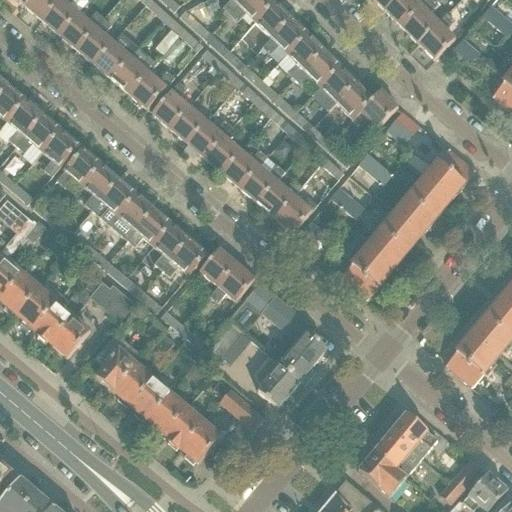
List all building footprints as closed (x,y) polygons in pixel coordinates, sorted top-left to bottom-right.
[(13,0),(24,9),(31,0),(13,0)] [(31,0),(24,9),(41,24),(61,0),(31,0)] [(61,0),(41,24),(59,39),(77,16),(68,9),(75,0),(61,0)] [(156,0),(168,11),(169,11),(174,5),(168,0),(156,0)] [(222,11),(229,18),(246,0),(229,0),(231,2),(222,11)] [(245,16),(254,25),(275,4),(270,0),(246,0),(229,18),(237,25),(245,16)] [(370,0),(385,14),(385,13),(398,0),(370,0)] [(398,0),(385,13),(385,14),(401,30),(430,1),(429,0),(416,0),(414,2),(412,0),(398,0)] [(430,1),(401,30),(417,46),(418,46),(438,26),(429,17),(438,8),(430,1)] [(150,2),(144,9),(154,18),(160,11),(150,2)] [(254,25),(271,42),(291,21),(275,4),(254,25)] [(511,27),(491,9),(482,20),(506,41),(511,33),(511,27)] [(184,14),(178,20),(197,38),(203,31),(184,14)] [(77,16),(59,39),(76,53),(103,22),(96,15),(87,25),(77,16)] [(418,46),(417,46),(434,63),(440,57),(448,49),(455,43),(446,34),(445,33),(454,25),(446,17),(438,26),(418,46)] [(278,49),(287,58),(307,37),(291,21),(271,42),(262,50),(270,58),(278,49)] [(76,53),(94,68),(112,46),(103,38),(111,28),(103,22),(76,53)] [(174,24),(168,31),(178,40),(184,33),(174,24)] [(184,33),(178,40),(196,55),(201,49),(184,33)] [(112,46),(94,68),(111,83),(138,51),(121,36),(112,46)] [(210,37),(204,43),(221,59),(227,53),(210,37)] [(287,58),(277,68),(286,77),(287,76),(294,83),(324,53),(308,37),(287,58)] [(453,53),(470,67),(479,57),(462,43),(453,53)] [(138,51),(111,83),(129,98),(148,76),(156,66),(138,51)] [(227,53),(221,59),(231,68),(237,62),(227,53)] [(311,82),(319,91),(340,70),(324,53),(294,83),(302,91),(311,82)] [(495,55),(485,67),(486,67),(500,79),(510,67),(496,55),(495,55)] [(210,57),(205,63),(218,75),(223,69),(210,57)] [(244,68),(238,74),(255,90),(261,84),(244,68)] [(223,69),(218,75),(235,90),(240,84),(223,69)] [(319,91),(311,99),(327,115),(335,107),(356,86),(340,70),(319,91)] [(148,76),(129,98),(147,113),(174,81),(166,74),(157,84),(148,76)] [(511,76),(492,100),(511,116),(511,76)] [(240,84),(235,90),(247,101),(252,95),(240,84)] [(261,84),(255,90),(265,99),(271,93),(261,84)] [(152,117),(169,132),(188,110),(179,102),(187,92),(178,85),(152,117)] [(335,107),(352,123),(373,102),(356,86),(335,107)] [(0,97),(0,120),(6,125),(25,103),(8,88),(0,97)] [(373,102),(352,123),(359,131),(367,123),(377,132),(398,112),(380,94),(373,102)] [(0,132),(0,140),(6,146),(8,143),(16,150),(43,118),(25,103),(6,125),(0,132)] [(263,105),(258,111),(269,121),(275,115),(263,105)] [(286,105),(279,112),(289,121),(296,114),(286,105)] [(169,132),(187,147),(206,125),(188,110),(169,132)] [(296,114),(289,121),(300,130),(306,124),(296,114)] [(32,147),(41,155),(60,133),(43,118),(16,150),(24,157),(32,147)] [(282,121),(276,127),(287,136),(292,130),(282,121)] [(187,147),(204,162),(231,130),(223,123),(215,133),(206,125),(187,147)] [(395,124),(386,135),(403,149),(412,138),(395,124)] [(204,162),(222,177),(241,155),(231,147),(239,137),(231,130),(204,162)] [(292,130),(287,136),(298,147),(303,141),(292,130)] [(60,133),(41,155),(51,164),(43,173),(52,180),(78,148),(60,133)] [(321,137),(315,143),(324,151),(328,147),(329,146),(330,145),(321,137)] [(328,147),(324,151),(346,172),(350,168),(351,166),(352,166),(352,165),(330,145),(329,146),(328,147)] [(314,150),(309,156),(321,167),(326,161),(314,150)] [(73,182),(82,190),(101,168),(83,152),(56,184),(65,191),(73,182)] [(222,177),(240,192),(258,170),(267,160),(258,153),(250,163),(241,155),(222,177)] [(448,154),(421,186),(447,208),(474,176),(448,154)] [(367,158),(358,169),(359,170),(380,187),(381,189),(391,178),(367,158)] [(326,161),(321,167),(337,182),(343,176),(326,161)] [(84,208),(92,214),(119,183),(101,168),(82,190),(92,198),(84,208)] [(240,192),(257,207),(276,184),(284,175),(276,168),(268,177),(258,170),(240,192)] [(0,175),(0,174),(0,185),(9,193),(12,189),(14,187),(0,175)] [(119,183),(92,214),(99,220),(107,211),(108,212),(117,220),(136,198),(119,183)] [(257,207),(275,222),(294,199),(302,190),(293,183),(285,192),(276,184),(257,207)] [(421,186),(367,250),(394,272),(447,208),(421,186)] [(12,189),(9,193),(23,205),(28,199),(14,187),(12,189)] [(360,208),(340,191),(330,203),(350,220),(360,208)] [(136,198),(117,220),(127,228),(119,237),(119,238),(127,244),(154,212),(136,198)] [(294,199),(275,222),(293,237),(311,215),(294,199)] [(6,204),(0,211),(0,223),(16,237),(0,255),(0,259),(4,263),(25,240),(34,229),(34,228),(6,204)] [(37,206),(32,213),(50,227),(55,221),(37,206)] [(154,212),(127,244),(134,250),(142,241),(143,242),(152,250),(171,227),(154,212)] [(55,221),(50,227),(64,239),(69,233),(55,221)] [(329,238),(312,225),(302,238),(319,251),(329,238)] [(171,227),(152,250),(162,258),(154,267),(162,274),(189,242),(171,227)] [(34,229),(25,240),(32,246),(41,235),(34,229)] [(189,242),(162,274),(169,280),(177,271),(188,280),(207,257),(189,242)] [(82,243),(76,249),(85,257),(89,253),(90,252),(91,251),(82,243)] [(63,247),(55,258),(61,264),(70,253),(63,247)] [(394,272),(367,250),(341,282),(367,304),(394,272)] [(89,253),(85,257),(103,272),(108,266),(91,251),(90,252),(89,253)] [(70,253),(61,264),(70,271),(79,260),(70,253)] [(199,275),(217,290),(236,268),(218,253),(199,275)] [(0,302),(21,278),(5,264),(0,269),(0,302)] [(217,290),(209,300),(217,306),(225,297),(226,297),(236,306),(241,299),(254,283),(236,268),(217,290)] [(112,269),(107,276),(121,287),(126,282),(126,281),(112,269)] [(13,316),(16,319),(38,292),(21,278),(0,302),(0,305),(5,309),(3,312),(11,319),(13,316)] [(95,279),(85,290),(93,297),(103,286),(95,279)] [(126,282),(121,287),(135,299),(140,293),(126,281),(126,282)] [(30,331),(33,333),(62,299),(62,298),(45,284),(38,292),(16,319),(22,323),(19,326),(28,333),(30,331)] [(93,297),(90,301),(117,325),(118,326),(133,308),(132,307),(131,306),(112,289),(109,292),(107,290),(103,286),(93,297)] [(259,287),(245,303),(254,312),(286,338),(297,347),(309,339),(313,334),(273,300),(272,301),(267,296),(268,295),(259,287)] [(511,289),(472,338),(498,360),(511,343),(511,289)] [(72,321),(61,312),(68,304),(62,299),(33,333),(39,338),(36,341),(45,348),(47,345),(50,347),(72,321)] [(148,300),(142,306),(154,316),(156,318),(161,312),(148,300)] [(166,315),(160,321),(178,336),(184,330),(166,315)] [(72,321),(50,347),(67,361),(89,335),(72,321)] [(201,356),(198,361),(199,362),(206,369),(210,372),(212,369),(241,337),(228,326),(209,348),(208,349),(201,356)] [(150,330),(145,335),(156,344),(160,340),(161,338),(162,337),(151,328),(151,329),(150,330)] [(184,330),(178,336),(186,343),(190,347),(194,350),(200,356),(201,356),(208,349),(207,348),(196,339),(195,340),(184,330)] [(95,380),(113,395),(135,369),(134,368),(142,359),(142,358),(140,360),(131,352),(133,351),(115,336),(92,362),(96,365),(97,364),(104,370),(95,380)] [(160,340),(156,344),(167,354),(172,347),(173,346),(162,337),(161,338),(160,340)] [(286,338),(268,359),(298,386),(326,353),(309,339),(297,347),(286,338)] [(498,360),(472,338),(445,370),(472,392),(498,360)] [(185,344),(179,351),(195,366),(199,362),(198,361),(201,356),(200,356),(194,350),(190,347),(186,343),(185,344)] [(252,379),(252,380),(252,381),(253,381),(253,382),(254,382),(255,384),(261,389),(256,395),(257,395),(258,397),(261,399),(276,412),(298,386),(268,359),(253,377),(252,377),(252,378),(252,379)] [(195,366),(189,373),(197,380),(206,369),(199,362),(195,366)] [(127,407),(130,409),(152,383),(135,369),(113,395),(119,400),(116,402),(125,410),(127,407)] [(144,421),(146,423),(168,397),(152,383),(130,409),(136,414),(133,417),(142,424),(144,421)] [(219,385),(212,393),(223,402),(229,394),(219,385)] [(223,402),(219,407),(252,435),(263,422),(229,394),(223,402)] [(161,435),(164,438),(186,412),(168,397),(146,423),(152,428),(150,431),(159,438),(161,435)] [(178,450),(181,452),(203,426),(186,412),(164,438),(169,442),(167,445),(176,452),(178,450)] [(405,417),(390,436),(410,453),(411,454),(421,462),(430,452),(437,443),(405,417)] [(203,426),(181,452),(186,457),(184,459),(192,467),(195,464),(197,466),(219,440),(203,426)] [(390,436),(374,455),(405,481),(411,473),(421,462),(411,454),(410,453),(390,436)] [(405,481),(374,455),(357,475),(388,501),(405,481)] [(471,464),(450,487),(461,496),(481,473),(471,464)] [(0,490),(7,482),(11,478),(0,468),(0,490)] [(0,511),(21,511),(34,498),(19,485),(11,478),(7,482),(0,490),(0,511)] [(487,478),(463,506),(470,511),(492,511),(507,495),(487,478)] [(371,511),(375,509),(359,495),(345,483),(320,511),(371,511)] [(461,496),(450,487),(440,499),(450,508),(461,496)] [(21,511),(50,511),(34,498),(21,511)]
